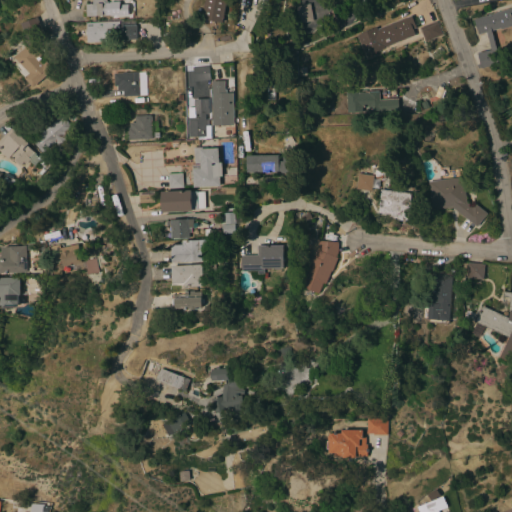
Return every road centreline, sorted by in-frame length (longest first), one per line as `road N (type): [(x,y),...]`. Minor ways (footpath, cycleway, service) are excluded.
road 1 (residential): [(511,254),(508,199),(444,0)]
road 2 (residential): [(137,322),(143,250),(94,126)]
road 3 (residential): [(69,62),(213,53),(240,44)]
road 4 (residential): [(511,254),(346,239)]
road 5 (residential): [(0,238),(27,221),(94,126)]
road 6 (residential): [(94,126),(46,0)]
